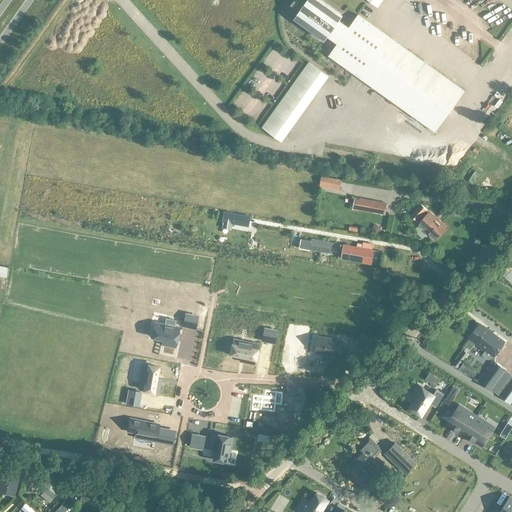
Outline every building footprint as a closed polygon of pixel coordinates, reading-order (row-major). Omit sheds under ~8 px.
[(109,0),(107,15),(120,17),(123,0),(109,0)] [(123,0),(120,17),(132,20),(134,8),(140,9),(141,0),(123,0)] [(154,0),(152,9),(158,10),(156,23),(168,25),(172,5),(161,3),(161,0),(154,0)] [(239,0),(228,0),(228,5),(233,6),(231,17),(251,21),(253,9),(241,7),(242,0),(239,0)] [(322,69),(320,77),(354,84),(355,76),(357,76),(359,61),(358,61),(361,46),(362,47),(365,31),(364,31),(365,23),(357,22),(359,15),(365,16),(366,8),(367,8),(368,0),(331,0),(331,1),(333,2),(331,10),(337,11),(336,18),(332,17),(330,25),(329,25),(326,40),(327,40),(325,54),(323,54),(321,69),(322,69)] [(497,0),(495,0),(488,7),(499,18),(507,9),(503,5),(497,0)] [(172,5),(168,25),(168,24),(179,26),(182,7),(172,5)] [(193,9),(189,29),(201,31),(203,19),(209,20),(212,7),(205,6),(204,11),(193,9)] [(182,7),(179,26),(189,28),(189,29),(193,9),(182,7)] [(481,14),(480,16),(491,26),(499,18),(488,7),(481,14)] [(507,9),(499,18),(510,29),(511,26),(511,14),(507,9)] [(478,17),(472,24),(483,35),(491,26),(480,16),(478,17)] [(231,17),(229,27),(248,31),(250,21),(251,21),(231,17)] [(88,18),(86,24),(99,26),(100,20),(88,18)] [(499,18),(491,26),(502,37),(503,36),(510,29),(499,18)] [(86,24),(85,31),(90,32),(88,43),(107,46),(110,35),(98,32),(99,26),(86,24)] [(465,31),(464,32),(474,43),(483,35),(472,24),(465,31)] [(491,26),(483,35),(494,45),(500,39),(502,37),(491,26)] [(229,27),(226,38),(246,42),(248,31),(229,27)] [(462,34),(455,40),(466,51),(474,43),(464,32),(462,34)] [(483,35),(474,43),(485,54),(487,52),(494,45),(483,35)] [(226,38),(224,49),(245,52),(244,52),(246,42),(226,38)] [(449,47),(447,49),(458,59),(466,51),(455,40),(449,47)] [(88,43),(86,53),(105,57),(107,46),(88,43)] [(474,43),(466,51),(477,62),(484,55),(485,54),(474,43)] [(218,59),(216,65),(229,68),(230,62),(242,64),(245,52),(224,49),(222,59),(218,59)] [(446,50),(439,57),(450,68),(458,59),(447,49),(446,50)] [(466,51),(458,59),(469,70),(471,69),(477,62),(466,51)] [(86,53),(84,64),(103,68),(105,57),(86,53)] [(432,64),(431,65),(442,76),(450,68),(439,57),(432,64)] [(458,59),(450,68),(461,78),(468,72),(469,70),(458,59)] [(84,64),(82,75),(101,79),(103,68),(84,64)] [(430,67),(423,74),(434,85),(442,76),(431,65),(430,67)] [(450,68),(442,76),(453,87),(454,85),(461,78),(450,68)] [(123,84),(120,97),(127,98),(128,93),(139,95),(143,75),(131,73),(129,85),(123,84)] [(82,75),(80,86),(100,90),(100,89),(99,89),(101,79),(82,75)] [(143,75),(139,95),(150,97),(153,78),(143,76),(143,75)] [(442,76),(434,85),(445,95),(452,88),(453,87),(442,76)] [(153,78),(150,97),(160,99),(164,80),(153,78)] [(164,80),(160,99),(171,101),(174,82),(164,80)] [(174,82),(171,101),(181,103),(185,83),(185,84),(174,82)] [(185,83),(181,103),(192,105),(191,110),(198,111),(201,99),(195,98),(197,85),(185,83)] [(73,96),(71,103),(84,105),(85,99),(97,101),(100,90),(80,86),(77,97),(73,96)] [(246,108),(243,120),(250,122),(251,117),(263,119),(266,99),(254,97),(252,109),(246,108)] [(266,99),(263,119),(274,121),(273,126),(280,127),(283,115),(276,114),(279,102),(266,99)] [(290,116),(287,128),(294,130),(295,125),(306,127),(310,107),(298,105),(296,117),(290,116)] [(310,107),(306,127),(316,129),(320,109),(310,108),(310,107)] [(320,109),(316,129),(327,131),(331,111),(320,109)] [(331,111),(327,131),(338,133),(342,113),(341,113),(331,111)] [(342,113),(338,133),(349,135),(348,140),(355,141),(357,128),(351,127),(353,115),(342,113)] [(462,164),(466,142),(453,140),(450,153),(444,152),(442,165),(449,166),(450,161),(462,164)] [(466,142),(462,164),(474,166),(473,171),(480,172),(482,159),(476,158),(479,144),(466,142)] [(511,145),(510,144),(501,153),(511,163),(506,167),(511,172),(511,145)] [(322,177),(320,186),(340,190),(341,180),(322,177)] [(346,188),(359,188),(359,180),(346,180),(346,188)] [(354,207),(385,212),(387,203),(355,198),(354,207)] [(419,223),(418,224),(435,239),(446,227),(429,212),(429,213),(427,211),(427,210),(421,204),(411,215),(417,221),(418,221),(419,223)] [(222,222),(223,222),(231,224),(248,227),(250,217),(224,212),(222,222)] [(371,232),(378,235),(381,227),(375,225),(371,232)] [(330,254),(332,243),(311,239),(310,251),(330,254)] [(344,245),(342,258),(352,260),(352,257),(371,261),(373,250),(372,250),(373,244),(364,243),(363,248),(344,245)] [(0,277),(6,278),(8,268),(0,266),(0,277)] [(192,315),(189,327),(195,328),(197,316),(192,315)] [(179,328),(154,323),(151,337),(166,340),(165,345),(175,347),(179,328)] [(480,324),(470,339),(486,350),(483,354),(483,355),(488,359),(491,359),(493,356),(494,356),(500,349),(505,342),(497,337),(480,324)] [(276,331),(264,328),(262,340),(274,343),(276,331)] [(336,356),(339,340),(316,335),(313,351),(320,353),(319,357),(330,359),(331,355),(336,356)] [(258,344),(233,339),(229,358),(239,360),(240,356),(255,359),(258,344)] [(464,351),(453,364),(457,367),(468,353),(464,351)] [(494,361),(479,382),(491,391),(506,370),(494,361)] [(477,372),(464,363),(459,370),(472,378),(477,372)] [(159,367),(144,364),(139,388),(158,393),(160,382),(155,381),(159,367)] [(511,379),(499,396),(511,405),(511,403),(511,379)] [(417,400),(411,410),(422,417),(429,405),(435,409),(443,396),(437,392),(434,396),(420,387),(413,398),(417,400)] [(127,403),(138,406),(141,393),(129,390),(127,403)] [(282,393),(265,391),(265,397),(253,396),(252,410),(274,412),(275,404),(281,405),(282,393)] [(459,408),(447,426),(454,431),(453,433),(458,436),(459,434),(464,437),(476,419),(459,408)] [(172,444),(174,431),(163,429),(158,428),(158,424),(130,419),(128,431),(136,433),(135,437),(161,441),(172,444)] [(476,419),(464,437),(469,441),(468,443),(473,446),(475,444),(481,449),(493,431),(476,419)] [(395,436),(406,426),(400,420),(389,430),(395,436)] [(506,439),(511,428),(511,425),(508,423),(500,436),(506,439)] [(430,435),(446,444),(452,433),(436,424),(430,435)] [(203,436),(201,448),(226,453),(227,449),(235,451),(237,438),(209,433),(209,437),(203,436)] [(372,434),(369,438),(376,444),(379,441),(372,434)] [(196,447),(198,435),(192,435),(190,446),(196,447)] [(376,444),(369,438),(356,451),(359,453),(346,466),(366,486),(381,470),(372,461),(382,450),(376,444)] [(396,442),(384,454),(406,475),(408,473),(415,481),(425,472),(417,464),(418,463),(410,456),(396,442)] [(433,468),(447,479),(456,467),(442,456),(433,468)] [(0,491),(15,496),(15,495),(21,473),(3,468),(0,478),(0,491)] [(472,475),(466,486),(479,494),(486,484),(472,475)] [(41,476),(32,488),(36,492),(51,504),(55,499),(53,498),(59,490),(41,476)] [(100,492),(80,486),(78,494),(82,495),(79,503),(92,507),(97,500),(98,500),(100,492)] [(375,499),(380,505),(390,494),(385,489),(375,499)] [(440,511),(447,511),(455,501),(438,489),(430,501),(442,509),(440,511)] [(307,499),(300,509),(304,511),(322,511),(320,510),(328,498),(317,492),(311,501),(307,499)] [(67,495),(63,499),(65,501),(70,506),(74,502),(67,495)] [(149,496),(147,506),(161,510),(160,511),(171,511),(172,509),(175,510),(177,504),(149,496)] [(499,511),(511,511),(511,502),(507,500),(499,511)] [(64,511),(70,506),(65,501),(54,511),(64,511)]
